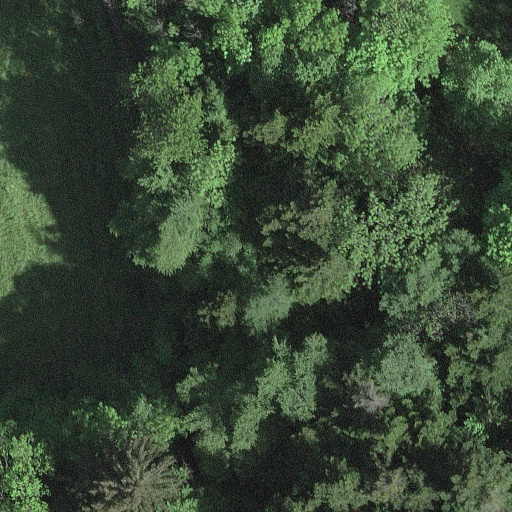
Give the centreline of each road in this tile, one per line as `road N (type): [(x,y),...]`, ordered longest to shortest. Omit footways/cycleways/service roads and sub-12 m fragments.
road 1 (track): [(195,511),(201,372),(148,99),(112,0)]
road 2 (track): [(324,0),(511,217)]
